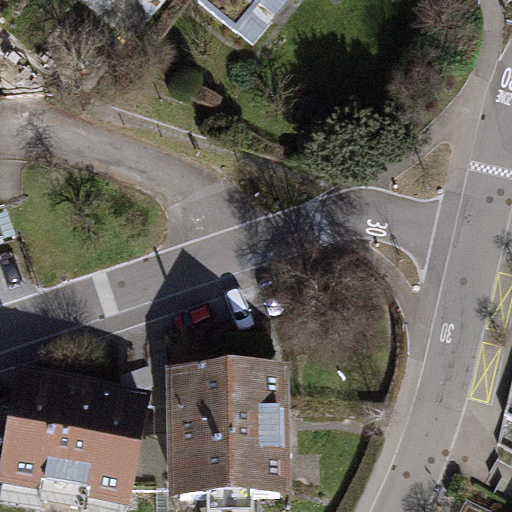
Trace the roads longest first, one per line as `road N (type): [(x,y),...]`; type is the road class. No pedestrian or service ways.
road 1 (residential): [(396,511),(431,442),(478,242)]
road 2 (residential): [(222,258),(194,184),(64,141),(0,135)]
road 3 (residential): [(222,258),(358,217),(478,242)]
road 4 (residential): [(0,338),(222,258)]
road 5 (residential): [(478,242),(511,120)]
